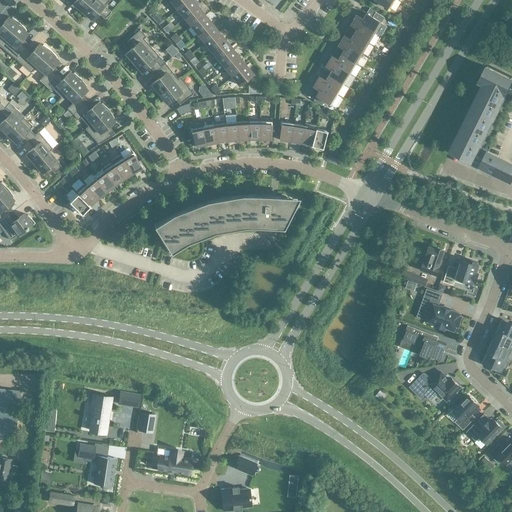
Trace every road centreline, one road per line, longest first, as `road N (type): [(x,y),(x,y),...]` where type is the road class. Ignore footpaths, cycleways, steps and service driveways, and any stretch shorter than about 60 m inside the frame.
road 1 (secondary): [(233,361),(120,327),(0,317)]
road 2 (residential): [(179,174),(94,60),(25,0)]
road 3 (unclassified): [(375,199),(497,0)]
road 4 (secondary): [(0,332),(111,341),(226,379)]
road 5 (unclassified): [(479,0),(362,194)]
road 6 (secondary): [(450,511),(377,445),(287,386)]
road 7 (unclassified): [(283,364),(290,339),(375,199)]
road 8 (residential): [(362,194),(279,164),(179,174)]
road 9 (secondary): [(274,406),(314,421),(425,511)]
road 10 (unclassified): [(362,194),(265,351)]
road 11 (residential): [(511,407),(469,364),(506,260)]
road 12 (residential): [(511,248),(375,199)]
road 13 (residential): [(73,254),(179,174)]
road 14 (residential): [(73,254),(0,157)]
